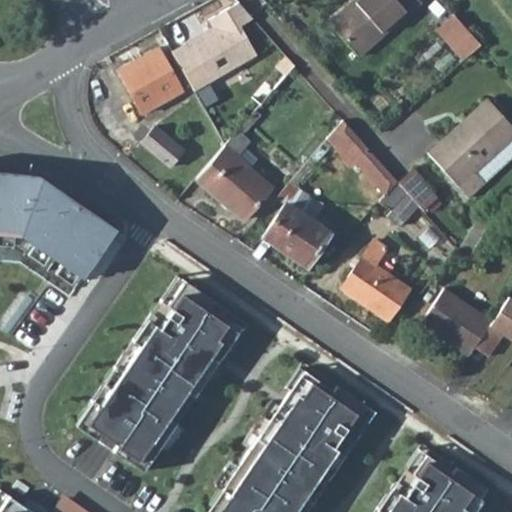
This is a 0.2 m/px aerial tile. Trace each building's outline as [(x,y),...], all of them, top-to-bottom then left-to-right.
[(351,0),(327,21),(357,54),(418,0),(351,0)] [(452,15),(434,32),(452,52),(470,35),(452,15)] [(470,35),(452,52),(461,62),(479,46),(470,35)] [(156,48),(117,70),(142,113),(181,91),(156,48)] [(252,96),(260,104),(294,66),(285,56),(276,65),(277,68),(252,96)] [(484,182),(474,171),(511,134),(511,125),(486,97),(428,152),(469,196),(484,182)] [(342,120),(334,131),(342,139),(352,130),(342,120)] [(155,126),(140,142),(169,167),(183,151),(155,126)] [(237,130),(194,178),(243,220),(270,187),(249,169),(256,160),(243,148),(249,141),(237,130)] [(352,130),(342,139),(341,140),(357,158),(356,160),(386,193),(397,180),(352,130)] [(511,134),(474,171),(484,182),(511,155),(511,134)] [(0,232),(19,234),(82,279),(117,229),(54,185),(0,179),(0,232)] [(386,193),(379,200),(391,209),(408,191),(397,180),(386,193)] [(284,201),(261,236),(305,266),(328,232),(321,226),(322,224),(314,218),(311,221),(284,201)] [(484,233),(468,256),(482,266),(498,242),(484,233)] [(372,241),(340,289),(385,318),(407,286),(374,265),(384,250),(372,241)] [(177,275),(75,424),(97,439),(102,433),(118,444),(114,451),(143,471),(218,362),(214,360),(224,345),(232,350),(249,324),(177,275)] [(420,322),(470,355),(474,350),(494,319),(444,287),(420,322)] [(494,319),(474,350),(488,358),(502,338),(511,345),(511,298),(510,297),(494,319)] [(304,511),(375,410),(302,361),(285,387),(292,392),(282,406),(279,404),(204,511),(304,511)] [(422,443),(374,511),(474,511),(490,489),(422,443)] [(33,511),(8,494),(0,505),(0,511),(33,511)] [(79,511),(60,499),(50,511),(79,511)]
